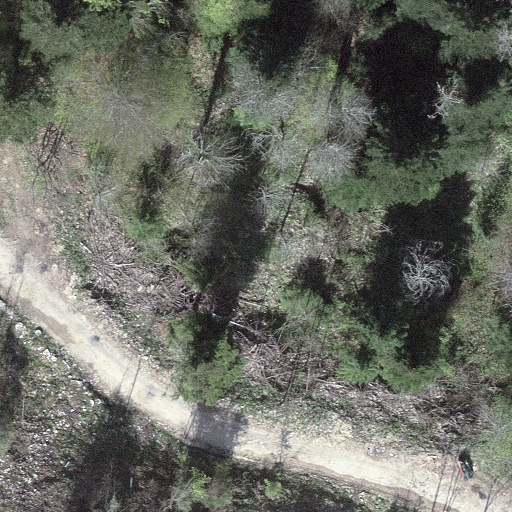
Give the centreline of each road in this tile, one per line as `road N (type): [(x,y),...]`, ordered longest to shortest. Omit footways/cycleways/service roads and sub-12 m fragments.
road 1 (track): [(0,258),(69,330),(151,391),(243,431),(390,465),(495,511)]
road 2 (track): [(69,330),(0,132)]
